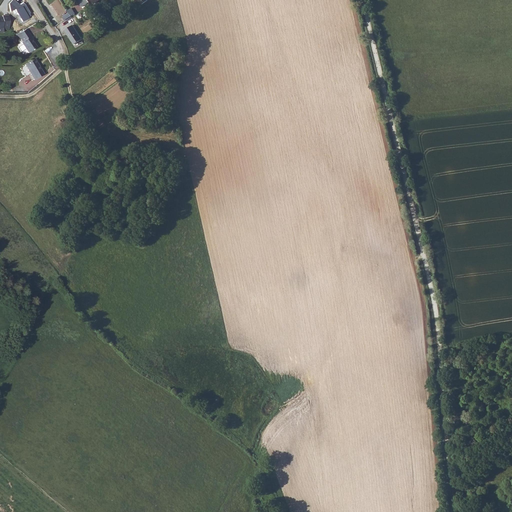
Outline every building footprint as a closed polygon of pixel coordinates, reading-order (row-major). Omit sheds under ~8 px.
[(13,0),(12,0),(9,4),(10,12),(16,9),(22,21),(31,16),(24,3),(19,5),(13,0)] [(72,17),(73,19),(77,16),(72,9),(68,12),(70,14),(72,17)] [(3,17),(0,17),(0,32),(2,32),(2,29),(9,29),(10,16),(3,15),(3,17)] [(73,26),(66,31),(68,35),(69,35),(76,45),(83,41),(73,26)] [(34,40),(28,29),(18,34),(20,39),(22,38),(24,41),(23,42),(29,53),(37,48),(33,40),(34,40)] [(31,81),(42,76),(34,60),(23,65),(24,66),(20,68),(25,77),(29,76),(31,81)]
